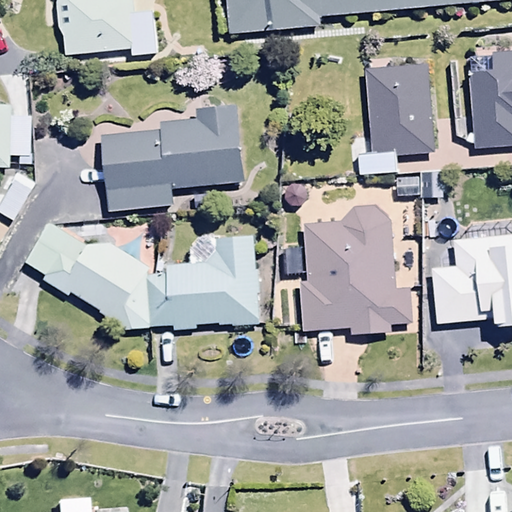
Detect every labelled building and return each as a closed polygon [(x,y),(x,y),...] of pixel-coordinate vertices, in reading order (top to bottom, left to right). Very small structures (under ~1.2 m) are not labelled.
[(63,39),(65,58),(132,54),(132,61),(155,60),(152,4),(157,4),(156,0),(58,0),(61,39),(63,39)] [(511,0),(226,0),(229,36),(511,12),(511,0)] [(511,56),(470,58),(473,154),(511,152),(511,56)] [(425,71),(368,73),(371,156),(358,156),(359,176),(397,175),(397,158),(428,157),(425,71)] [(0,171),(10,172),(10,160),(29,160),(30,119),(11,119),(12,106),(0,106),(0,171)] [(171,189),(244,183),(238,106),(195,109),(197,125),(161,128),(162,135),(102,140),(107,214),(172,208),(171,189)] [(34,188),(16,179),(0,209),(0,217),(15,225),(34,188)] [(339,224),(307,227),(309,284),(299,285),(301,334),(351,333),(351,339),(390,337),(389,329),(409,328),(408,293),(395,294),(393,225),(374,209),(353,212),(339,224)] [(174,334),(197,332),(197,329),(218,327),(219,331),(262,327),(255,239),(208,239),(190,253),(195,267),(168,270),(168,278),(153,279),(98,242),(89,254),(50,227),(25,263),(47,278),(44,282),(70,300),(72,296),(125,333),(173,329),(174,334)] [(511,240),(454,246),(456,271),(431,273),(436,328),(495,323),(496,333),(511,331),(511,240)]
